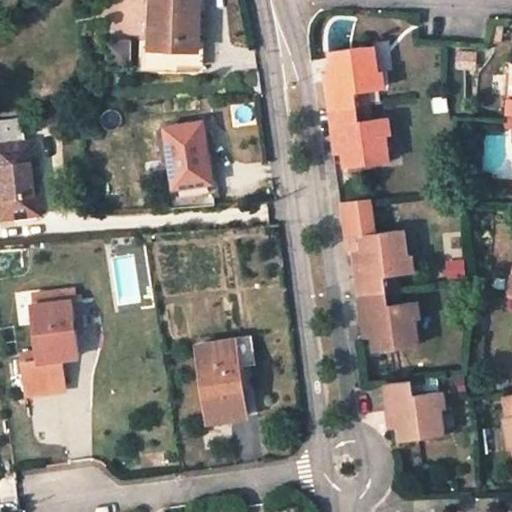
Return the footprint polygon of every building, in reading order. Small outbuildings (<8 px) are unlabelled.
[(197,49),(198,0),(150,0),(149,47),(141,46),(140,69),(173,70),(173,65),(176,65),(180,65),(184,65),(187,65),(190,66),(194,66),(196,66),(197,49)] [(373,43),(365,44),(368,69),(376,69),(373,43)] [(378,86),(376,69),(368,69),(365,44),(327,48),(329,61),(330,74),(321,75),(325,109),(352,105),(350,89),(364,87),(378,86)] [(473,53),(457,50),(454,66),(471,68),(473,53)] [(329,61),(319,62),(321,75),(330,74),(329,61)] [(352,105),(366,103),(364,87),(350,89),(352,105)] [(354,121),(368,119),(366,103),(352,105),(354,121)] [(325,109),(323,109),(328,140),(338,139),(340,153),(341,165),(380,160),(377,134),(384,133),(382,117),(368,119),(354,121),(352,105),(325,109)] [(0,182),(4,182),(8,215),(39,212),(31,141),(23,142),(20,119),(0,121),(0,182)] [(172,168),(174,186),(210,180),(201,122),(166,127),(172,168)] [(166,127),(156,129),(162,169),(172,168),(166,127)] [(387,159),(384,133),(377,134),(380,160),(387,159)] [(330,154),(340,153),(338,139),(328,140),(330,154)] [(174,186),(172,168),(162,169),(165,187),(174,186)] [(210,180),(174,186),(165,187),(167,202),(212,195),(210,180)] [(345,249),(358,247),(356,231),(369,230),(367,206),(359,207),(357,197),(338,200),(345,249)] [(395,226),(398,252),(406,251),(403,225),(395,226)] [(356,231),(358,247),(359,257),(351,258),(356,291),(384,287),(382,270),(395,269),(408,267),(406,251),(398,252),(395,226),(369,230),(356,231)] [(384,287),(397,285),(395,269),(382,270),(384,287)] [(386,303),(399,301),(397,285),(384,287),(386,303)] [(370,334),(372,348),(411,343),(408,315),(414,313),(412,300),(399,301),(386,303),(384,287),(356,291),(360,322),(368,321),(370,334)] [(69,300),(33,304),(38,352),(29,353),(33,390),(63,387),(59,357),(76,355),(72,327),(71,318),(69,300)] [(414,313),(408,315),(411,343),(418,342),(414,313)] [(368,321),(360,322),(362,335),(370,334),(368,321)] [(236,336),(236,339),(240,365),(256,363),(252,334),(236,336)] [(247,416),(240,365),(236,339),(198,344),(210,421),(247,416)] [(411,394),(425,392),(423,375),(409,377),(411,394)] [(409,377),(381,381),(384,412),(394,411),(396,424),(397,437),(436,433),(432,406),(440,406),(438,390),(425,392),(411,394),(409,377)] [(442,432),(440,406),(432,406),(436,433),(442,432)] [(386,425),(396,424),(394,411),(384,412),(386,425)]
